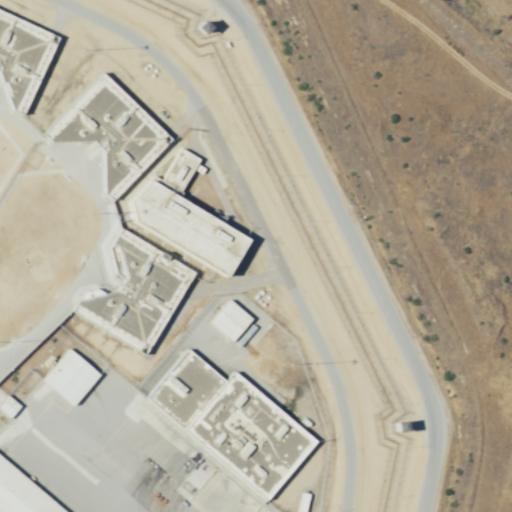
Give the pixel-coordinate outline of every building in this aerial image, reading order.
[(0,12),(55,37),(20,115),(8,110),(0,86),(0,12)] [(206,27),(198,34),(192,26),(199,20),(206,27)] [(98,72),(168,139),(109,200),(100,192),(100,149),(90,140),(47,141),(39,134),(98,72)] [(191,270),(142,353),(69,310),(75,299),(117,290),(123,278),(112,236),(117,227),(191,270)] [(226,297),(250,317),(229,342),(206,322),(226,297)] [(65,348),(96,375),(70,406),(39,379),(65,348)] [(231,371),(314,442),(263,500),(144,398),(185,349),(222,381),(231,371)] [(0,399),(5,394),(18,406),(6,419),(0,413),(0,399)] [(401,431),(391,432),(390,422),(400,421),(401,431)] [(0,511),(0,458),(62,511),(0,511)]
